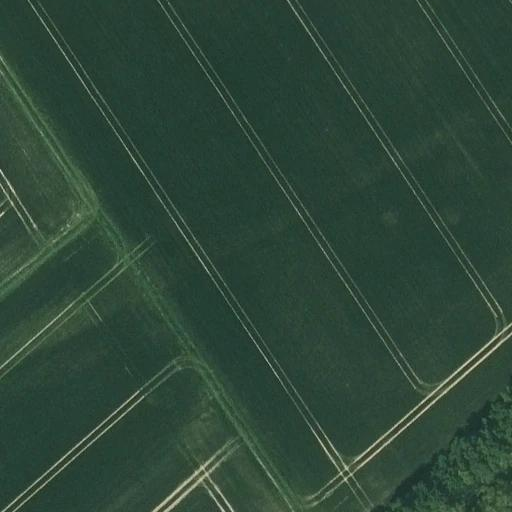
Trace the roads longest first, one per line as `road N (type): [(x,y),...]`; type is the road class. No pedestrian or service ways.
road 1 (track): [(293,511),(0,66)]
road 2 (track): [(511,419),(408,511)]
road 3 (track): [(93,209),(0,288)]
